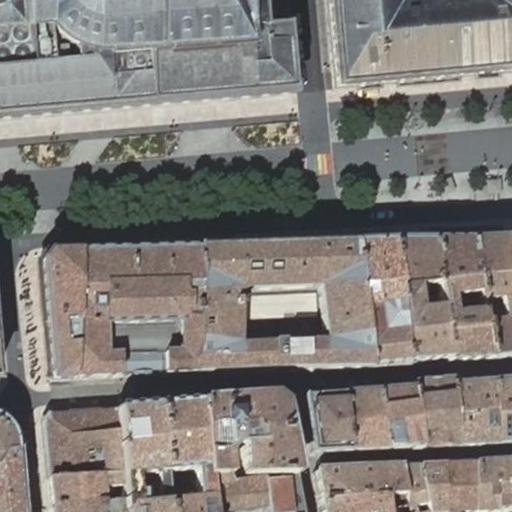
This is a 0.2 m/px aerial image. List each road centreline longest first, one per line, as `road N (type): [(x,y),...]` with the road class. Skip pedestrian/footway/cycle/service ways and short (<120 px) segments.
road 1 (residential): [(511,370),(22,397)]
road 2 (residential): [(22,397),(7,238),(321,219)]
road 3 (residential): [(511,91),(311,108)]
road 4 (residential): [(321,219),(511,208)]
